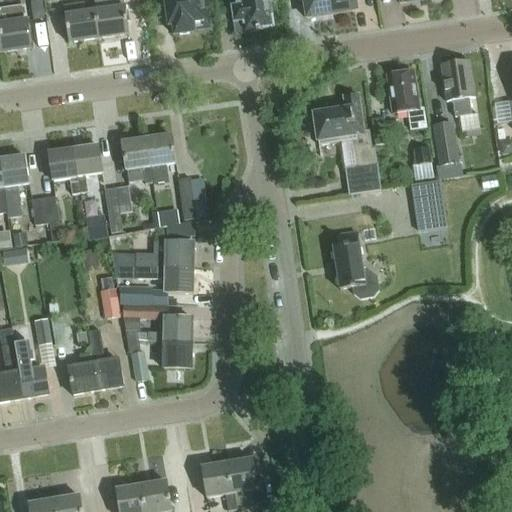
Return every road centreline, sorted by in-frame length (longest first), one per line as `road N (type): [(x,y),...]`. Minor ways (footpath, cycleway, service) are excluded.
road 1 (residential): [(0,442),(195,411),(218,399),(226,377),(230,228),(263,170)]
road 2 (unclassified): [(317,511),(263,170)]
road 3 (residential): [(244,65),(511,29)]
road 4 (residential): [(0,101),(244,65)]
